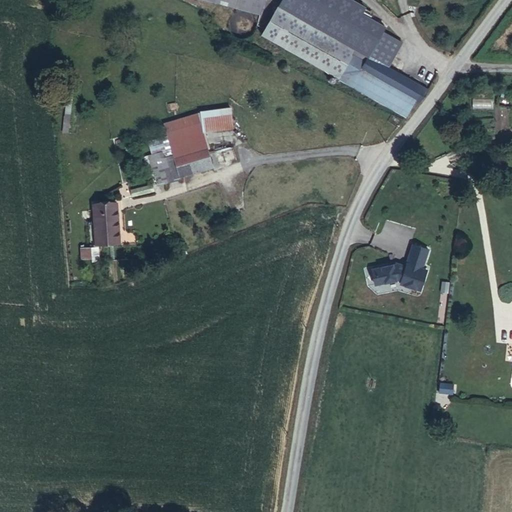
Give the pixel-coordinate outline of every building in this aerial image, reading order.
[(202,0),(264,14),(266,0),(202,0)] [(276,40),(349,86),(359,70),(367,57),(357,51),(294,11),(276,40)] [(367,57),(372,60),(388,35),(373,26),(357,51),(367,57)] [(419,108),(428,95),(372,60),(367,57),(359,70),(415,105),(419,108)] [(404,122),(415,105),(359,70),(349,86),(404,122)] [(233,99),(198,108),(206,125),(237,117),(233,99)] [(167,123),(178,146),(179,150),(210,134),(206,125),(198,108),(167,123)] [(189,170),(212,158),(205,156),(209,142),(215,144),(210,134),(179,150),(189,170)] [(205,156),(212,158),(220,154),(215,144),(209,142),(205,156)] [(167,180),(189,170),(179,150),(178,146),(156,157),(167,180)] [(404,197),(396,222),(409,225),(416,201),(404,197)] [(115,235),(117,244),(130,242),(126,210),(120,211),(119,203),(110,205),(113,224),(115,235)] [(102,205),(104,225),(108,225),(113,224),(110,205),(102,205)] [(108,225),(104,225),(107,246),(117,244),(115,235),(109,235),(108,225)] [(397,263),(373,268),(377,286),(402,281),(402,286),(423,292),(429,273),(427,261),(431,247),(413,242),(406,266),(397,263)] [(81,246),(81,260),(100,260),(100,246),(81,246)] [(451,408),(452,400),(444,399),(443,407),(451,408)]
